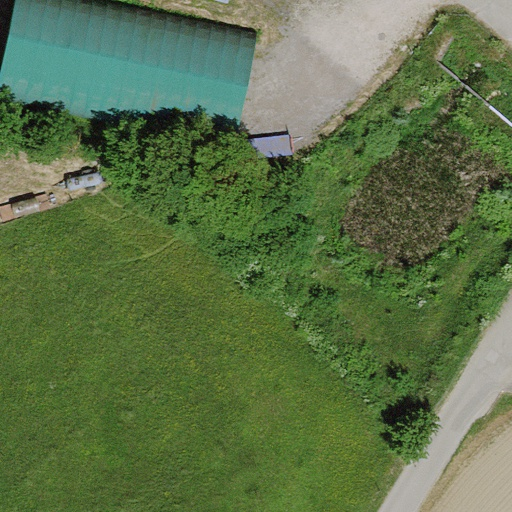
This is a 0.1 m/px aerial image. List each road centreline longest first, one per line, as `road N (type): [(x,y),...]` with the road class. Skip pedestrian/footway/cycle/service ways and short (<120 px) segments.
road 1 (unclassified): [(511,336),(402,511)]
road 2 (track): [(386,0),(277,101)]
